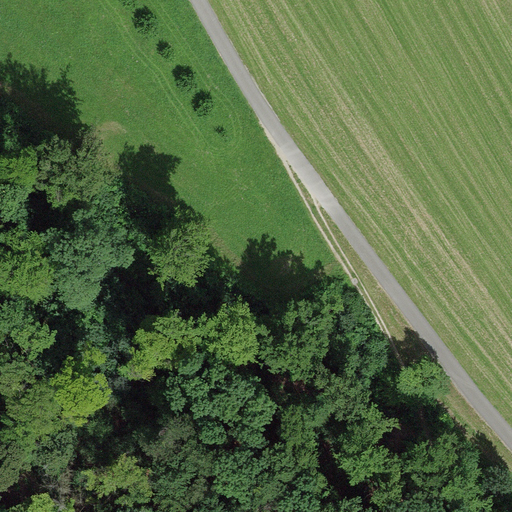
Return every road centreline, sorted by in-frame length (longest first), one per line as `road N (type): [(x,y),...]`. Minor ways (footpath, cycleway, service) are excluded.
road 1 (track): [(197,0),(375,275),(511,453)]
road 2 (track): [(299,163),(313,213),(373,307),(468,511)]
